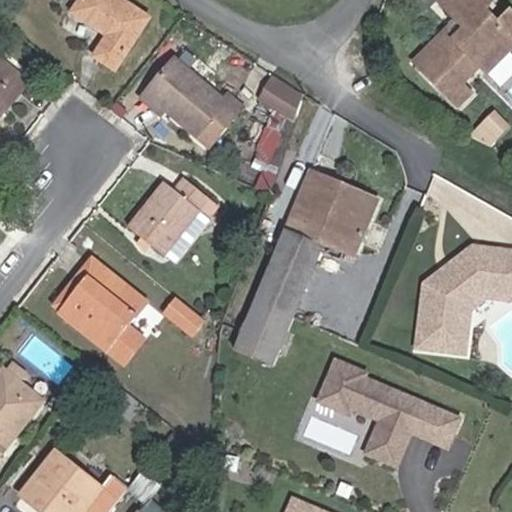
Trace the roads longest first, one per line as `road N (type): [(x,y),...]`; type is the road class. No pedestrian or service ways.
road 1 (residential): [(204,0),(286,51),(376,0)]
road 2 (unknown): [(286,51),(433,174)]
road 3 (residential): [(0,282),(89,168)]
